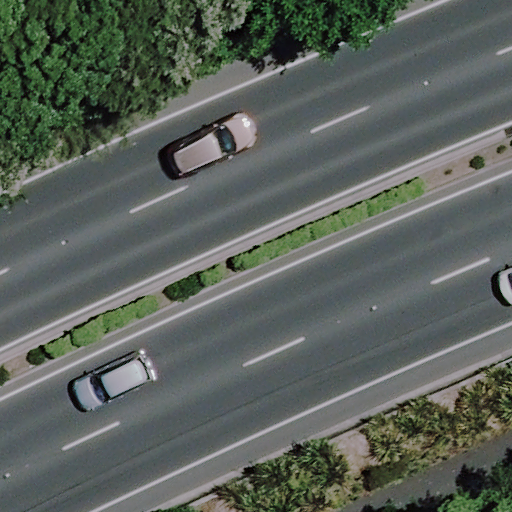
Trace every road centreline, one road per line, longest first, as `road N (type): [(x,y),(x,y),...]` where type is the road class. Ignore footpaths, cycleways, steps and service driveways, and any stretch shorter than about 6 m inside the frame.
road 1 (primary): [(511,253),(263,358),(0,484)]
road 2 (primary): [(0,289),(141,219),(511,62)]
